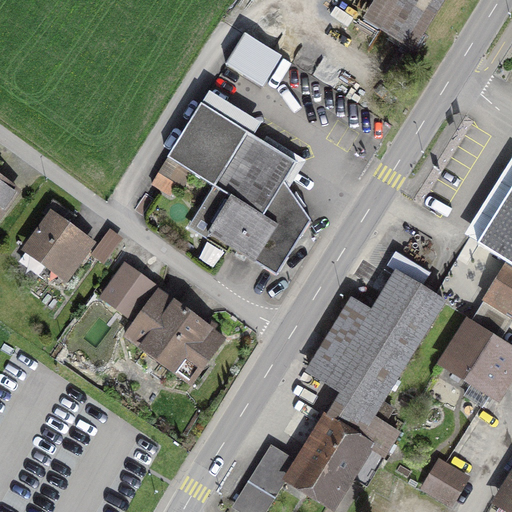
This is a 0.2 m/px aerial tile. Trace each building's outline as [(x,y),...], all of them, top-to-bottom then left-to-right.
[(444,0),(385,0),(372,22),(414,48),(444,0)] [(280,58),(244,35),(225,66),(261,88),(280,58)] [(284,183),(295,164),(200,106),(167,160),(214,188),(200,212),(213,229),(209,235),(276,276),(310,221),(284,183)] [(0,199),(4,203),(13,191),(0,181),(0,163),(1,163),(0,162),(0,199)] [(511,193),(480,245),(511,265),(490,301),(511,315),(511,193)] [(68,256),(75,261),(87,245),(65,228),(74,216),(52,200),(42,213),(50,219),(28,248),(57,271),(68,256)] [(372,418),(444,304),(421,290),(430,275),(405,259),(396,274),(398,275),(371,318),(350,305),(310,370),(348,393),(294,479),(332,503),(348,478),(365,488),(398,435),(372,418)] [(125,266),(103,296),(131,317),(153,286),(125,266)] [(202,316),(198,321),(161,294),(128,338),(145,350),(151,341),(179,362),(173,370),(190,383),(222,339),(210,330),(214,325),(202,316)] [(496,324),(481,314),(450,364),(498,394),(511,372),(511,356),(486,340),(496,324)] [(247,511),(265,511),(294,466),(268,450),(235,504),(247,511)] [(441,463),(424,490),(450,506),(467,479),(441,463)] [(511,486),(502,502),(511,508),(511,486)]
